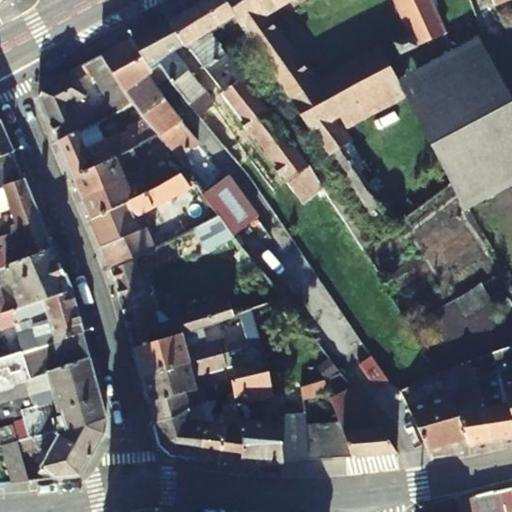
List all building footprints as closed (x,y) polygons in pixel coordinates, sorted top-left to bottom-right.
[(222,91),(243,77),(244,76),(209,33),(232,17),(220,0),(205,0),(169,23),(188,48),(222,91)] [(310,89),(263,17),(251,0),(220,0),(232,17),(263,64),(324,156),(346,142),(340,132),(402,98),(377,53),(310,89)] [(251,0),(263,17),(278,7),(273,0),(251,0)] [(394,0),(413,40),(400,46),(404,55),(447,33),(431,0),(394,0)] [(205,97),(176,56),(188,48),(169,23),(166,24),(132,43),(152,74),(162,70),(169,82),(180,97),(183,101),(189,109),(205,97)] [(511,99),(482,39),(401,79),(465,210),(511,187),(511,99)] [(159,141),(172,158),(175,162),(198,144),(156,89),(169,82),(162,70),(152,74),(132,43),(102,59),(133,107),(134,109),(146,124),(159,141)] [(115,116),(133,107),(102,59),(85,68),(115,116)] [(263,64),(244,76),(243,77),(318,192),(339,178),(324,156),(263,64)] [(71,108),(83,102),(87,100),(72,75),(44,90),(39,103),(57,146),(84,132),(71,108)] [(220,92),(294,207),(318,192),(243,77),(222,91),(220,92)] [(84,132),(96,126),(83,102),(71,108),(84,132)] [(0,161),(15,157),(1,124),(0,123),(0,161)] [(73,182),(143,148),(159,141),(146,124),(131,131),(132,134),(107,147),(96,126),(84,132),(57,146),(73,182)] [(393,212),(346,142),(324,156),(339,178),(374,231),(380,240),(401,225),(393,212)] [(125,172),(149,161),(143,148),(73,182),(81,202),(128,179),(125,172)] [(25,181),(15,157),(0,161),(0,188),(3,187),(25,181)] [(175,162),(172,158),(162,162),(176,184),(187,178),(175,162)] [(141,172),(152,167),(149,161),(125,172),(128,179),(141,172)] [(244,178),(260,199),(273,190),(257,168),(244,178)] [(244,178),(238,170),(202,196),(219,218),(235,239),(240,246),(276,222),(263,203),(260,199),(244,178)] [(91,225),(153,195),(141,172),(128,179),(81,202),(91,225)] [(137,221),(180,200),(198,191),(187,178),(176,184),(153,195),(91,225),(111,272),(111,273),(138,262),(155,255),(137,221)] [(25,181),(3,187),(13,226),(6,228),(8,235),(0,237),(0,267),(55,252),(25,181)] [(235,239),(219,218),(200,229),(195,232),(210,253),(235,239)] [(353,245),(360,256),(380,240),(374,231),(353,245)] [(0,289),(9,287),(15,311),(73,294),(72,293),(55,252),(0,267),(0,314),(2,314),(0,305),(0,289)] [(144,318),(154,315),(142,276),(138,262),(111,273),(125,325),(144,318)] [(9,358),(31,351),(84,337),(73,294),(15,311),(2,314),(0,314),(0,329),(44,317),(46,324),(29,328),(31,334),(4,341),(9,358)] [(181,340),(230,324),(224,306),(166,323),(154,315),(144,318),(125,325),(132,355),(181,340)] [(248,350),(258,346),(248,318),(238,321),(248,350)] [(31,351),(40,382),(92,367),(84,337),(31,351)] [(132,355),(140,382),(239,352),(237,344),(219,350),(217,345),(185,355),(181,340),(132,355)] [(258,346),(248,350),(257,374),(265,371),(258,346)] [(511,386),(506,365),(511,363),(511,353),(510,346),(493,353),(508,405),(511,419),(511,386)] [(9,358),(0,360),(0,395),(11,392),(10,389),(26,385),(40,382),(31,351),(9,358)] [(140,382),(147,408),(194,393),(191,380),(225,370),(223,364),(242,359),(239,352),(140,382)] [(370,362),(358,369),(376,396),(388,388),(370,362)] [(40,382),(26,385),(34,413),(21,417),(27,442),(34,441),(37,452),(46,456),(40,471),(51,483),(78,480),(105,437),(107,422),(92,367),(40,382)] [(250,409),(276,401),(265,371),(257,374),(228,382),(236,415),(240,432),(244,447),(241,469),(286,466),(284,433),(264,434),(261,421),(254,423),(250,409)] [(434,379),(414,387),(418,396),(438,388),(434,379)] [(325,380),(299,387),(303,400),(329,393),(325,380)] [(227,402),(221,403),(225,406),(219,408),(222,418),(236,415),(228,382),(222,384),(227,402)] [(222,384),(206,389),(210,403),(217,403),(221,403),(227,402),(222,384)] [(455,415),(452,408),(447,410),(465,449),(489,445),(479,412),(471,385),(459,388),(466,411),(455,415)] [(204,403),(210,403),(206,389),(201,391),(204,403)] [(341,393),(353,411),(336,413),(340,422),(341,426),(350,461),(395,460),(370,415),(350,389),(341,393)] [(196,399),(194,393),(147,408),(152,428),(185,412),(184,406),(196,399)] [(444,401),(406,413),(425,455),(431,454),(461,449),(465,449),(447,410),(444,401)] [(511,441),(511,419),(508,405),(479,412),(489,445),(511,441)] [(211,412),(187,419),(185,412),(152,428),(157,449),(170,461),(200,465),(202,445),(213,428),(211,412)] [(286,466),(307,464),(308,429),(309,420),(284,427),(284,433),(286,466)] [(9,425),(0,427),(0,451),(0,452),(9,487),(27,485),(9,425)] [(341,426),(323,427),(323,463),(346,461),(350,461),(341,426)] [(323,427),(308,429),(307,464),(321,463),(323,463),(323,427)] [(224,429),(213,428),(202,445),(200,465),(220,467),(224,429)] [(241,469),(244,447),(240,432),(224,429),(220,467),(241,469)] [(511,485),(490,491),(496,511),(511,511),(511,500),(511,498),(511,485)] [(475,511),(496,511),(490,491),(471,496),(475,511)]
